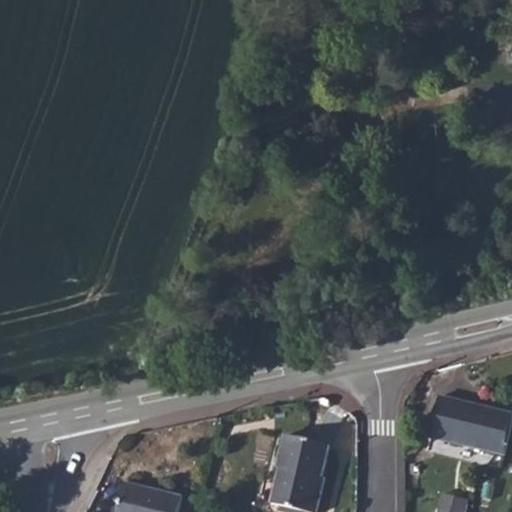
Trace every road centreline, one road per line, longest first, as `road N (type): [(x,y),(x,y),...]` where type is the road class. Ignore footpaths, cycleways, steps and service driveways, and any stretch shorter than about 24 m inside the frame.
road 1 (secondary): [(58,420),(368,354)]
road 2 (residential): [(379,511),(385,461),(368,354)]
road 3 (secondary): [(368,354),(511,322)]
